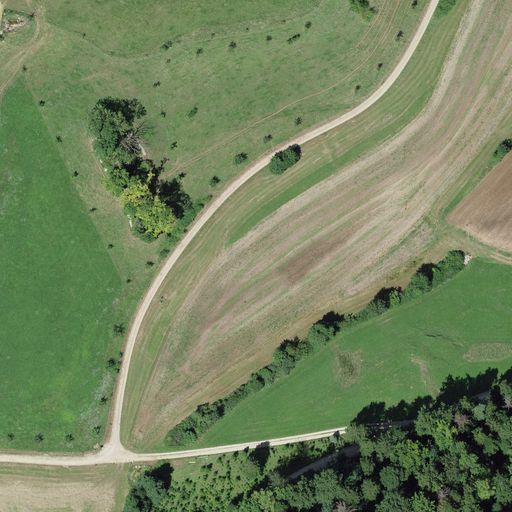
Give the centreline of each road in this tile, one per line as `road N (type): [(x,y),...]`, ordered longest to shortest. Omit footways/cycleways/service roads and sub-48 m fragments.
road 1 (track): [(433,0),(377,93),(260,165),(173,253),(137,317),(107,458)]
road 2 (track): [(0,459),(204,452),(395,424)]
road 3 (track): [(511,386),(349,443),(245,511)]
road 4 (track): [(359,108),(277,114),(162,177)]
